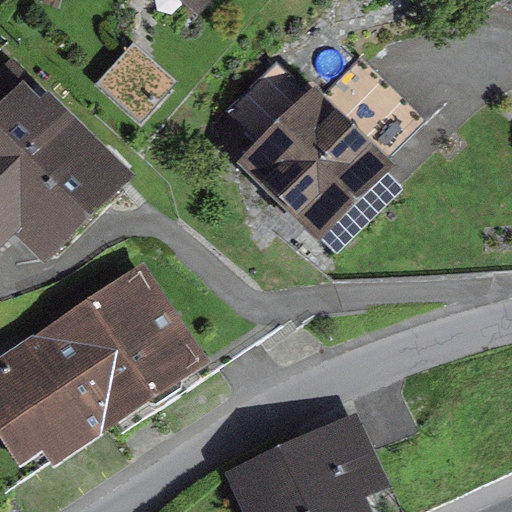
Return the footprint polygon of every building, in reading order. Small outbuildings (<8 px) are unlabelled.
[(173,0),(199,22),(218,0),(173,0)] [(422,115),(358,53),(324,87),(316,79),(246,151),(274,178),(262,191),(298,226),(311,213),(335,236),(396,173),(381,158),(422,115)] [(0,106),(0,239),(18,221),(55,258),(137,177),(15,55),(0,69),(0,84),(11,96),(0,106)] [(214,364),(143,255),(0,347),(0,442),(18,471),(44,454),(53,468),(214,364)] [(402,511),(357,410),(223,469),(242,511),(402,511)]
